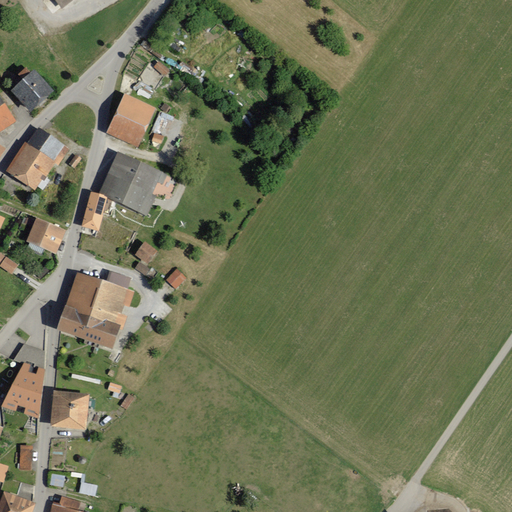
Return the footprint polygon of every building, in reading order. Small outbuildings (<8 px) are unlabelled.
[(59,0),(67,9),(77,0),(59,0)] [(48,91),(29,71),(7,92),(26,112),(48,91)] [(152,108),(121,95),(105,134),(136,147),(152,108)] [(0,131),(13,124),(0,103),(0,131)] [(67,151),(36,130),(24,147),(21,145),(2,174),(31,193),(51,164),(56,167),(67,151)] [(161,174),(119,155),(101,193),(146,213),(155,195),(152,194),(161,174)] [(79,160),(74,156),(68,166),(73,169),(79,160)] [(95,231),(104,200),(88,195),(79,227),(95,231)] [(24,243),(53,256),(63,232),(33,220),(24,243)] [(153,253),(141,244),(132,256),(144,265),(153,253)] [(0,269),(9,275),(15,266),(0,257),(0,269)] [(184,279),(174,270),(164,281),(173,290),(184,279)] [(127,308),(132,292),(124,290),(128,278),(107,272),(103,284),(74,275),(63,309),(61,308),(53,333),(108,350),(114,329),(120,331),(124,317),(118,315),(121,306),(127,308)] [(43,371),(20,365),(0,402),(0,408),(37,420),(43,371)] [(82,431),(85,396),(51,393),(48,428),(82,431)] [(29,448),(17,448),(16,469),(28,470),(29,448)] [(63,486),(65,475),(52,473),(50,484),(63,486)] [(30,511),(33,505),(2,493),(0,498),(0,511),(30,511)] [(82,511),(85,504),(63,498),(61,507),(55,505),(53,511),(82,511)]
